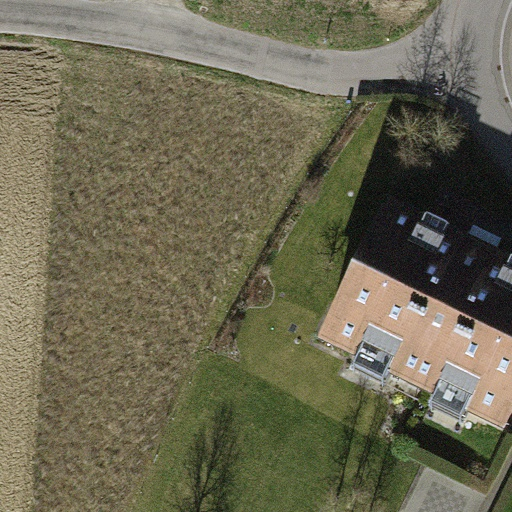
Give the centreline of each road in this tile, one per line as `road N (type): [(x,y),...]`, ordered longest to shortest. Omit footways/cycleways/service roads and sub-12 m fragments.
road 1 (track): [(460,49),(344,78),(153,29)]
road 2 (residential): [(486,0),(460,49),(495,129),(511,146)]
road 3 (track): [(153,29),(0,17)]
